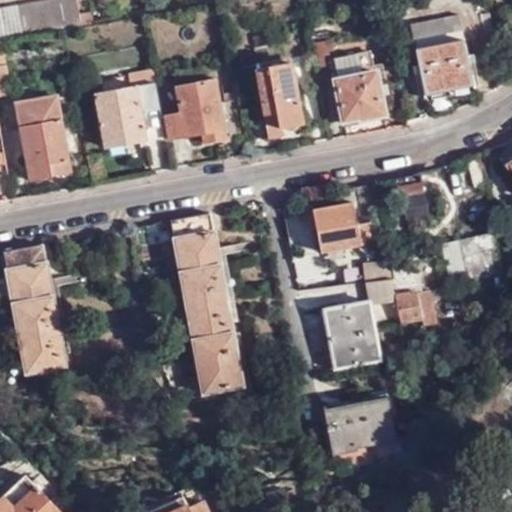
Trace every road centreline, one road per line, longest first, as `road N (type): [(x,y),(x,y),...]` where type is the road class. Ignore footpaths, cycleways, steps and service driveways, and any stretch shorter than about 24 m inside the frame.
road 1 (residential): [(0,220),(261,174)]
road 2 (residential): [(261,174),(438,140),(511,103)]
road 3 (residential): [(261,174),(313,422)]
